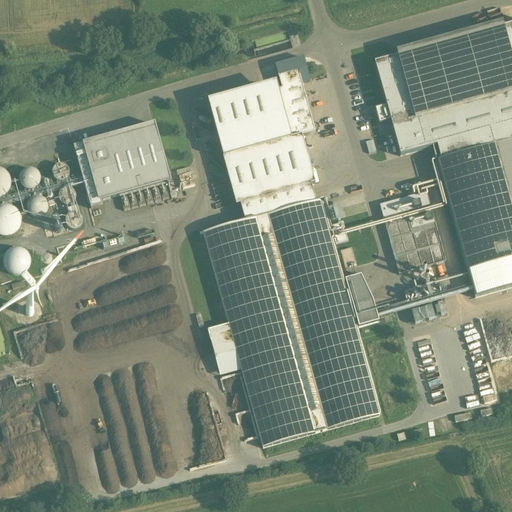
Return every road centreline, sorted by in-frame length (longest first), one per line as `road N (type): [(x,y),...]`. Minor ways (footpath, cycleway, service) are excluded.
road 1 (track): [(485,511),(455,442),(138,511)]
road 2 (unknown): [(434,329),(461,396),(447,421),(417,420)]
